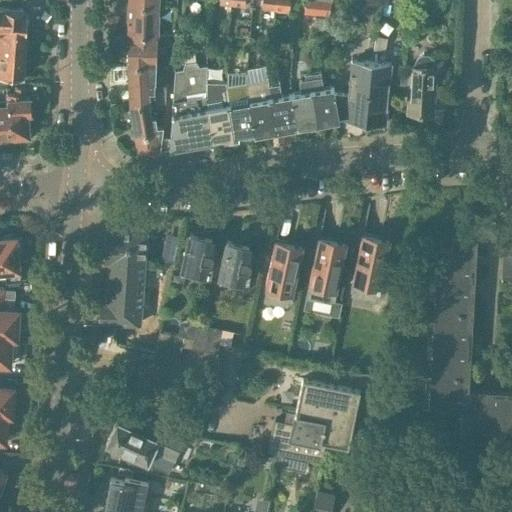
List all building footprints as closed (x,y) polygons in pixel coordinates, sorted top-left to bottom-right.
[(262,0),(262,7),(275,8),(275,0),(262,0)] [(275,0),(275,8),(287,10),(288,0),(275,0)] [(316,13),(317,0),(305,0),(304,12),(316,13)] [(331,0),(317,0),(316,13),(329,15),(331,0)] [(129,6),(129,32),(159,32),(160,3),(129,3),(129,6)] [(0,28),(27,30),(29,14),(23,8),(0,5),(0,28)] [(27,30),(0,28),(0,50),(26,53),(27,30)] [(159,34),(159,32),(129,32),(127,33),(128,63),(130,63),(157,63),(158,33),(159,34)] [(376,36),(375,40),(373,50),(384,52),(386,38),(376,36)] [(26,53),(0,50),(0,72),(24,75),(26,53)] [(409,70),(407,112),(433,113),(436,58),(434,56),(433,55),(431,54),(430,54),(428,54),(426,54),(424,54),(423,55),(421,56),(420,57),(419,58),(418,70),(409,70)] [(346,118),(365,119),(371,60),(352,58),(348,93),(335,92),(339,115),(346,116),(346,118)] [(174,69),(170,147),(175,146),(178,149),(185,148),(187,144),(213,140),(207,105),(206,96),(206,80),(206,64),(199,65),(196,59),(185,61),(183,67),(174,69)] [(371,60),(365,119),(385,121),(391,62),(371,60)] [(130,83),(132,104),(155,100),(155,103),(165,103),(166,84),(155,84),(155,80),(156,80),(156,64),(157,65),(157,63),(130,63),(130,83)] [(158,80),(168,81),(169,64),(159,63),(158,80)] [(314,71),(309,72),(318,123),(339,119),(339,115),(335,92),(334,85),(323,87),(321,74),(315,75),(314,71)] [(318,123),(309,72),(304,73),(305,77),(298,78),(300,90),(291,92),(298,126),(318,123)] [(277,129),(268,79),(267,75),(246,79),(246,80),(250,98),(256,133),(277,129)] [(272,78),(268,79),(277,129),(298,126),(291,92),(282,93),(280,81),(273,83),(272,78)] [(206,96),(207,105),(213,140),(234,136),(226,85),(226,80),(206,80),(206,96)] [(226,85),(234,136),(256,133),(250,98),(246,80),(226,83),(226,85)] [(31,121),(29,119),(29,113),(33,113),(31,95),(26,96),(25,86),(17,87),(17,92),(7,93),(8,97),(8,103),(12,137),(30,135),(30,130),(32,128),(31,121)] [(0,138),(2,140),(8,139),(10,137),(12,137),(8,103),(8,97),(0,97),(0,138)] [(155,103),(155,100),(132,104),(140,152),(161,149),(164,124),(158,125),(156,117),(153,117),(152,109),(156,109),(155,103)] [(110,260),(145,262),(147,228),(107,226),(106,245),(104,249),(104,253),(105,255),(105,260),(110,261),(110,260)] [(194,232),(190,231),(181,267),(196,270),(195,276),(211,280),(218,246),(210,244),(213,228),(194,231),(194,232)] [(179,260),(181,232),(165,231),(163,260),(179,260)] [(362,234),(352,279),(360,281),(357,292),(378,296),(390,240),(362,234)] [(437,245),(436,265),(428,408),(461,410),(459,465),(473,466),(475,429),(511,431),(511,238),(504,238),(502,258),(501,278),(511,278),(511,391),(471,389),(476,255),(477,235),(452,234),(451,246),(437,245)] [(18,235),(0,236),(0,275),(6,275),(6,281),(21,279),(18,235)] [(227,238),(218,281),(248,287),(255,254),(247,252),(251,236),(232,238),(232,239),(227,238)] [(318,237),(309,282),(316,283),(314,294),(334,299),(346,243),(318,237)] [(274,241),(265,285),(273,287),(270,298),(291,302),(303,246),(274,241)] [(110,261),(105,260),(110,261),(107,304),(102,303),(101,320),(122,322),(123,306),(142,307),(144,276),(151,276),(152,264),(145,263),(145,262),(110,260),(110,261)] [(0,296),(0,334),(16,336),(18,309),(14,309),(14,297),(5,296),(0,296)] [(156,323),(157,313),(146,313),(145,322),(156,323)] [(192,346),(205,349),(210,325),(197,322),(194,337),(192,346)] [(210,325),(205,349),(217,351),(222,327),(210,325)] [(155,354),(167,356),(172,332),(160,330),(155,354)] [(184,335),(172,332),(167,356),(179,359),(182,344),(184,335)] [(0,362),(10,363),(10,353),(15,354),(16,336),(0,334),(0,362)] [(184,335),(182,344),(192,346),(194,337),(184,335)] [(316,372),(335,376),(337,367),(318,363),(316,372)] [(348,446),(360,388),(302,376),(294,422),(273,418),(267,450),(280,453),(292,455),(321,462),(326,441),(348,446)] [(0,385),(0,411),(12,412),(13,386),(0,385)] [(204,413),(189,410),(184,433),(199,436),(204,413)] [(12,412),(0,411),(0,440),(5,440),(6,430),(11,431),(11,417),(12,412)] [(117,419),(105,442),(148,462),(154,449),(174,459),(185,438),(149,420),(144,431),(117,419)] [(245,454),(239,453),(237,463),(243,464),(245,454)] [(280,453),(277,466),(289,468),(292,455),(280,453)] [(115,500),(113,507),(137,511),(147,511),(150,499),(144,498),(148,480),(125,475),(124,479),(111,476),(110,478),(109,478),(99,494),(106,496),(106,498),(115,500)] [(318,490),(312,511),(330,511),(335,494),(318,490)]
